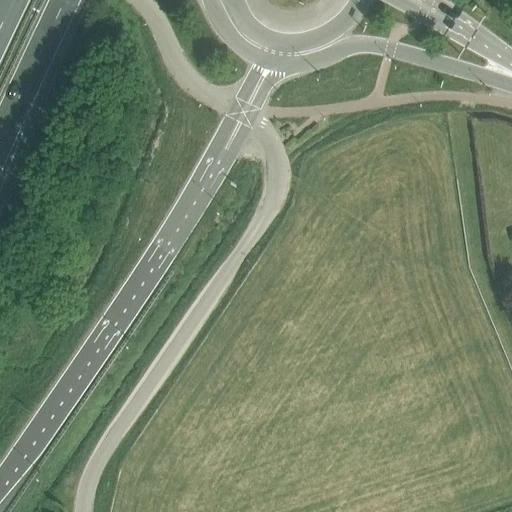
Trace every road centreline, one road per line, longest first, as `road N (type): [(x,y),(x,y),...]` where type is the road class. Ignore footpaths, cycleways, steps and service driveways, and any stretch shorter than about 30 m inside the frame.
road 1 (unclassified): [(89,511),(103,454),(278,190),(277,145),(250,116)]
road 2 (motorway): [(0,486),(222,154)]
road 3 (tertiary): [(319,57),(363,44),(511,81)]
road 4 (motorway): [(0,146),(67,0)]
road 5 (unclassified): [(237,109),(185,74),(142,0)]
